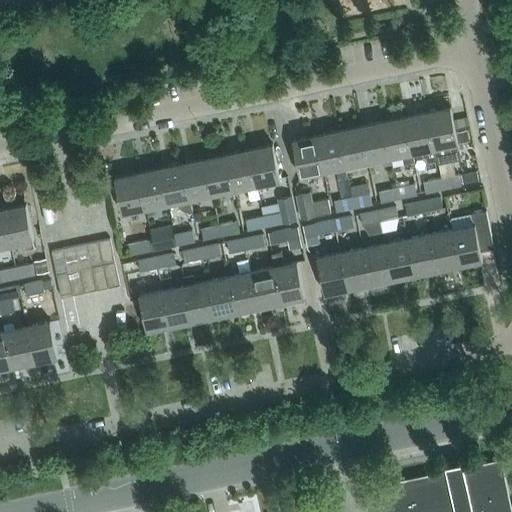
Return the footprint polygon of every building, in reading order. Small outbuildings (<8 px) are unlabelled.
[(428,113),(435,150),(437,160),(439,165),(462,160),(451,108),(428,113)] [(435,150),(428,113),(405,117),(413,154),(426,152),(428,162),(437,160),(435,150)] [(413,154),(405,117),(383,122),(391,159),(403,156),(405,167),(415,165),(413,154)] [(383,122),(361,126),(368,163),(381,161),(382,166),(392,164),(391,159),(383,122)] [(338,131),(346,168),(368,163),(361,126),(338,131)] [(469,142),(467,130),(456,132),(459,144),(469,142)] [(338,131),(316,135),(324,172),(336,170),(338,179),(348,177),(346,168),(338,131)] [(324,172),(316,135),(293,140),(300,177),(324,172)] [(273,145),(250,149),(257,187),(270,184),(271,187),(281,185),(273,145)] [(228,154),(235,191),(248,189),(250,200),(260,198),(257,187),(250,149),(228,154)] [(205,158),(213,196),(235,191),(228,154),(205,158)] [(191,201),(213,196),(205,158),(183,163),(191,201)] [(180,203),(181,208),(186,212),(193,210),(191,201),(183,163),(161,168),(168,205),(180,203)] [(138,172),(146,210),(168,205),(161,168),(138,172)] [(479,181),(477,171),(461,174),(463,184),(479,181)] [(123,214),(127,214),(146,210),(138,172),(115,177),(123,214)] [(441,179),(444,191),(461,187),(459,175),(441,179)] [(441,179),(423,183),(426,194),(444,191),(441,179)] [(399,200),(416,196),(414,184),(397,188),(399,200)] [(397,188),(379,192),(382,203),(399,200),(397,188)] [(310,193),(296,196),(302,220),(331,214),(328,200),(312,203),(310,193)] [(352,197),(354,209),(372,205),(370,194),(352,197)] [(278,200),(280,212),(264,215),(266,228),(297,221),(292,197),(278,200)] [(337,212),(354,209),(352,197),(334,201),(337,212)] [(440,199),(424,202),(427,213),(443,210),(440,199)] [(424,202),(405,206),(407,217),(427,213),(424,202)] [(23,251),(34,248),(25,205),(3,209),(10,246),(22,244),(23,251)] [(382,223),(398,219),(396,208),(380,211),(382,223)] [(0,248),(10,246),(3,209),(0,209),(0,248)] [(363,226),(382,223),(380,211),(361,215),(363,226)] [(475,225),(453,230),(460,266),(484,261),(482,252),(495,249),(487,212),(473,215),(475,225)] [(248,231),(266,228),(264,215),(246,219),(248,231)] [(335,221),(337,232),(354,228),(352,217),(335,221)] [(221,236),(239,233),(237,221),(219,225),(221,236)] [(318,236),(337,232),(335,221),(316,224),(318,236)] [(307,246),(320,243),(319,241),(318,236),(316,224),(303,227),(307,246)] [(219,225),(201,228),(203,240),(221,236),(219,225)] [(268,234),(270,246),(301,240),(299,229),(268,234)] [(174,234),(177,246),(194,242),(191,230),(174,234)] [(438,271),(460,266),(453,230),(431,234),(438,271)] [(174,234),(152,238),(154,250),(159,250),(177,246),(174,234)] [(431,234),(408,239),(416,275),(438,271),(431,234)] [(248,250),(265,246),(263,236),(246,239),(248,250)] [(98,241),(103,264),(115,262),(110,238),(98,241)] [(229,253),(248,250),(246,239),(227,243),(229,253)] [(408,239),(386,244),(394,280),(416,275),(408,239)] [(147,240),(129,243),(131,255),(149,252),(147,240)] [(103,264),(98,241),(86,243),(91,267),(103,264)] [(91,267),(86,243),(74,246),(79,269),(91,267)] [(219,244),(201,248),(204,259),(221,256),(219,244)] [(386,244),(364,248),(372,285),(394,280),(386,244)] [(79,269),(74,246),(63,248),(68,272),(79,269)] [(68,272),(63,248),(51,251),(56,274),(68,272)] [(201,248),(183,251),(186,263),(204,259),(201,248)] [(372,285),(364,248),(342,253),(349,289),(372,285)] [(286,265),(283,253),(274,255),(276,267),(283,303),(307,298),(299,262),(286,265)] [(342,253),(319,258),(326,294),(349,289),(342,253)] [(157,257),(159,269),(176,265),(174,254),(157,257)] [(157,257),(138,261),(141,273),(159,269),(157,257)] [(34,261),(37,273),(49,271),(46,259),(34,261)] [(120,285),(115,262),(103,264),(108,288),(120,285)] [(17,279),(35,275),(33,264),(15,268),(17,279)] [(96,290),(108,288),(103,264),(91,267),(96,290)] [(84,293),(96,290),(91,267),(79,269),(84,293)] [(283,303),(276,267),(253,271),(261,308),(283,303)] [(0,281),(17,279),(15,268),(0,270),(0,281)] [(73,295),(84,293),(79,269),(68,272),(73,295)] [(253,271),(231,276),(238,312),(261,308),(253,271)] [(56,274),(61,298),(73,295),(68,272),(56,274)] [(186,285),(193,321),(216,317),(208,281),(196,283),(194,274),(184,276),(186,285)] [(231,276),(208,281),(216,317),(238,312),(231,276)] [(51,279),(50,280),(41,281),(43,289),(52,288),(53,287),(51,279)] [(44,292),(41,281),(24,285),(26,296),(44,292)] [(164,290),(171,326),(193,321),(186,285),(164,290)] [(14,287),(0,289),(0,301),(20,298),(18,286),(14,287)] [(171,326),(164,290),(140,295),(147,331),(171,326)] [(50,322),(27,326),(35,362),(58,358),(50,322)] [(13,323),(3,325),(5,331),(12,367),(35,362),(27,326),(14,329),(13,323)] [(0,369),(12,367),(5,331),(0,331),(0,369)] [(508,511),(498,462),(464,470),(463,466),(471,464),(471,463),(437,470),(437,472),(444,470),(445,474),(375,489),(375,490),(379,489),(383,511),(508,511)]
